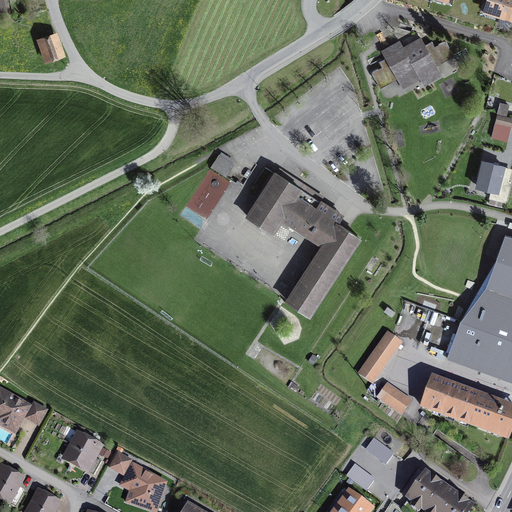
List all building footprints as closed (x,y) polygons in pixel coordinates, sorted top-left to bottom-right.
[(500,17),(504,0),(485,0),(482,12),(500,17)] [(511,0),(504,0),(500,17),(511,20),(511,0)] [(39,43),(47,67),(66,61),(58,37),(39,43)] [(419,80),(422,86),(442,76),(434,62),(441,58),(434,46),(431,40),(423,45),(419,37),(401,46),(397,40),(381,49),(403,88),(419,80)] [(509,105),(501,103),(498,113),(506,115),(509,105)] [(511,119),(497,115),(491,136),(504,140),(511,119)] [(219,154),(210,167),(225,176),(233,163),(219,154)] [(505,167),(484,161),(476,185),(491,190),(489,198),(505,203),(511,181),(501,179),(505,167)] [(288,300),(309,313),(360,234),(335,218),(339,212),(276,172),(249,214),(274,230),(282,218),(323,245),(288,300)] [(460,320),(448,355),(511,377),(511,237),(506,236),(485,289),(482,293),(460,320)] [(361,377),(375,387),(404,344),(390,335),(361,377)] [(511,408),(434,380),(423,411),(510,442),(511,436),(511,408)] [(379,401),(403,418),(414,403),(390,386),(379,401)] [(0,427),(15,436),(24,420),(32,406),(0,388),(0,427)] [(24,420),(39,428),(48,411),(33,403),(32,406),(24,420)] [(64,463),(90,476),(105,448),(79,435),(64,463)] [(394,454),(374,440),(365,451),(385,466),(394,454)] [(133,462),(120,454),(110,470),(124,478),(133,462)] [(130,501),(159,511),(167,484),(136,465),(124,487),(133,492),(130,501)] [(375,480),(355,465),(346,477),(366,492),(375,480)] [(0,467),(0,500),(11,506),(26,479),(1,466),(0,467)] [(417,511),(476,511),(479,509),(428,472),(405,503),(417,511)] [(26,511),(57,511),(63,503),(38,490),(26,511)] [(335,511),(368,511),(372,508),(350,492),(335,511)]
